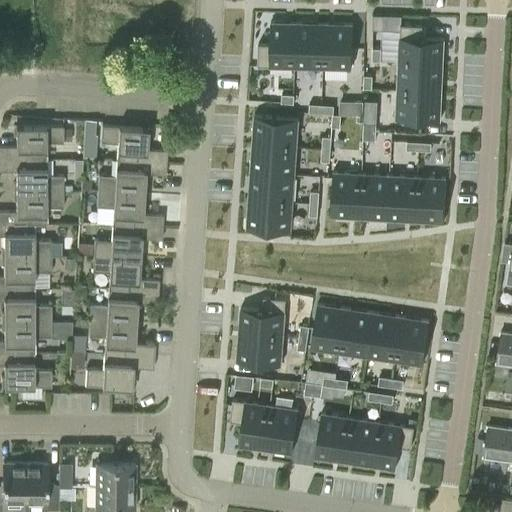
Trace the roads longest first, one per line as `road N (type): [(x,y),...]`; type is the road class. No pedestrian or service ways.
road 1 (residential): [(447,511),(484,222),(489,0)]
road 2 (residential): [(177,429),(201,97)]
road 3 (residential): [(0,97),(10,87),(34,86),(201,97)]
road 4 (residential): [(0,424),(177,429)]
road 5 (residential): [(354,511),(214,490)]
